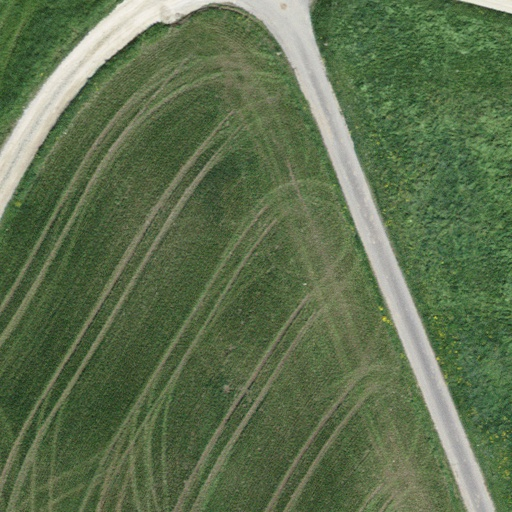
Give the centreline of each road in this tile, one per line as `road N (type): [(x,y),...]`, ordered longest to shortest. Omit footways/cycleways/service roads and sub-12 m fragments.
road 1 (track): [(283,0),(483,511)]
road 2 (track): [(0,179),(61,84),(97,43),(157,0)]
